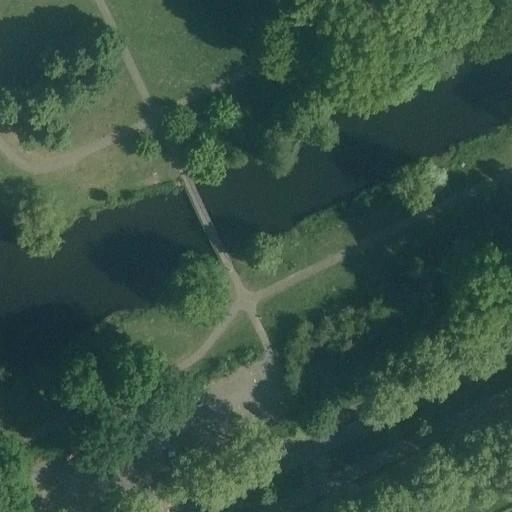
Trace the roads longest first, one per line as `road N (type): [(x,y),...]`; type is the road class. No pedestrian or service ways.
road 1 (tertiary): [(511,352),(186,511)]
road 2 (tertiary): [(279,511),(511,397)]
